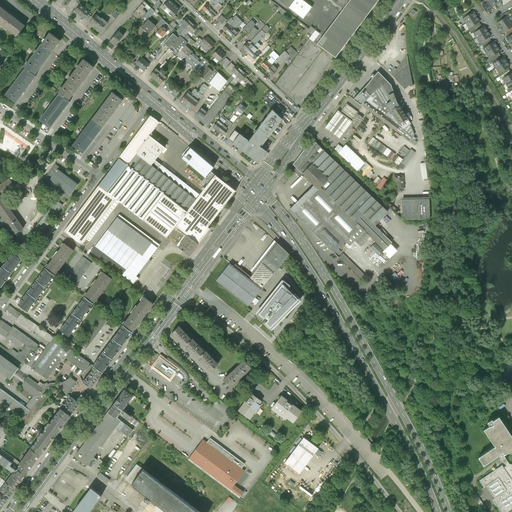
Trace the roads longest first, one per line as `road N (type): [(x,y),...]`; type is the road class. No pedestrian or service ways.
road 1 (primary): [(448,511),(341,303),(264,190)]
road 2 (primary): [(257,199),(296,245),(437,511)]
road 3 (secondary): [(182,289),(9,511)]
road 4 (secondary): [(21,511),(182,289)]
road 5 (residential): [(307,120),(180,0)]
road 6 (residential): [(1,305),(98,176)]
road 7 (secondary): [(307,120),(399,0)]
